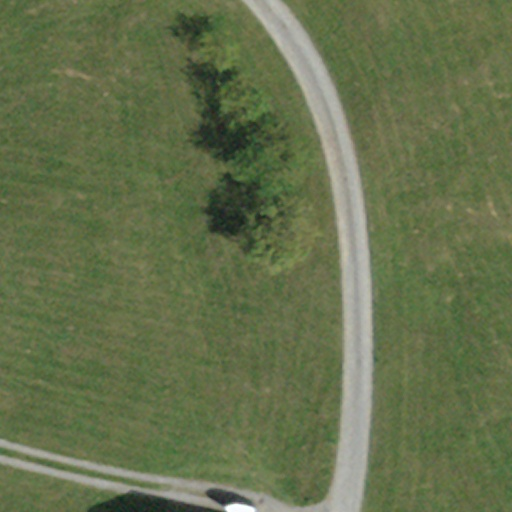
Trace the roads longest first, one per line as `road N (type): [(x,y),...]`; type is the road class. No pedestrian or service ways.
road 1 (track): [(259,0),(295,40),(320,87),(347,193),(357,264),(356,356),(341,511)]
road 2 (track): [(0,449),(262,511)]
